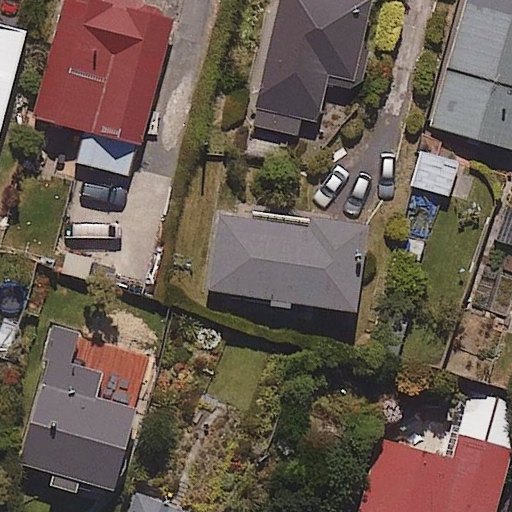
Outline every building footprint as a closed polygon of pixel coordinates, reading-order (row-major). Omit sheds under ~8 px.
[(85,130),(76,164),(132,178),(174,11),(131,0),(62,0),(33,117),(85,130)] [(359,88),(375,0),(274,0),(252,127),(298,135),(301,117),(318,120),(325,82),(359,88)] [(511,0),(464,0),(429,125),(511,148),(511,0)] [(0,119),(25,32),(0,25),(0,119)] [(410,185),(424,189),(420,206),(439,211),(444,194),(448,195),(457,162),(419,152),(410,185)] [(305,224),(218,213),(208,290),(354,309),(365,223),(306,216),(305,224)] [(79,332),(56,325),(14,460),(108,489),(133,410),(93,398),(100,373),(69,363),(79,332)] [(491,511),(511,449),(511,403),(472,391),(450,459),(378,436),(353,511),(491,511)] [(185,511),(136,492),(128,511),(185,511)]
